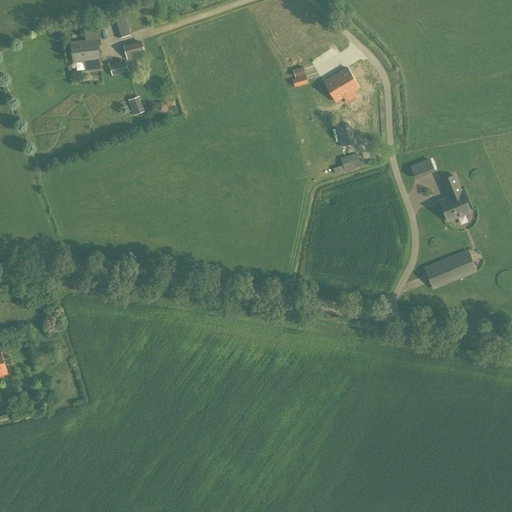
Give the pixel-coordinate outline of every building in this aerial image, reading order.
[(119,38),(131,34),(125,15),(114,19),(119,38)] [(74,63),(84,62),(85,70),(100,69),(96,29),(84,30),(86,40),(72,41),(74,63)] [(127,59),(145,54),(141,40),(123,45),(127,59)] [(112,76),(128,71),(125,60),(109,65),(112,76)] [(336,102),(359,88),(348,68),(324,82),(336,102)] [(372,71),(365,75),(369,85),(377,81),(372,71)] [(292,79),(295,88),(308,83),(305,75),(292,79)] [(128,100),(133,115),(144,111),(139,96),(128,100)] [(342,147),(354,143),(349,123),(336,127),(342,147)] [(345,171),(360,166),(356,153),(341,158),(345,171)] [(433,156),(411,166),(417,179),(438,170),(433,156)] [(333,168),(335,174),(344,171),(342,165),(333,168)] [(463,192),(461,192),(454,176),(443,180),(450,197),(440,201),(448,221),(471,211),(463,192)] [(425,268),(433,288),(475,271),(467,251),(425,268)] [(0,376),(8,374),(1,349),(0,348),(0,376)]
